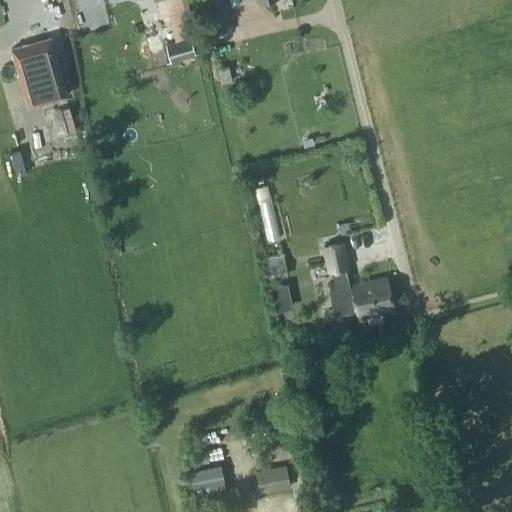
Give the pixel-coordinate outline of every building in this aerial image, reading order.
[(42,0),(39,0),(4,9),(19,67),(58,57),(42,0)] [(202,0),(208,17),(227,12),(223,0),(202,0)] [(190,38),(166,44),(170,58),(166,59),(168,68),(179,65),(178,59),(194,55),(190,38)] [(232,79),(228,65),(218,67),(221,82),(232,79)] [(273,197),(261,198),(267,238),(279,236),(273,197)] [(345,241),(325,244),(329,268),(332,268),(336,287),(330,288),(334,313),(333,313),(333,314),(357,310),(358,313),(382,309),(381,302),(391,301),(388,287),(387,287),(386,277),(353,284),(353,287),(350,287),(346,265),(349,264),(345,241)] [(266,265),(269,279),(289,275),(287,267),(285,261),(266,265)] [(288,280),(273,284),(279,308),(294,304),(288,280)] [(199,462),(212,459),(206,439),(194,442),(199,462)] [(258,486),(260,493),(291,486),(289,479),(286,463),(255,470),(258,486)] [(190,470),(192,483),(191,483),(195,500),(225,493),(222,478),(224,478),(221,464),(190,470)]
